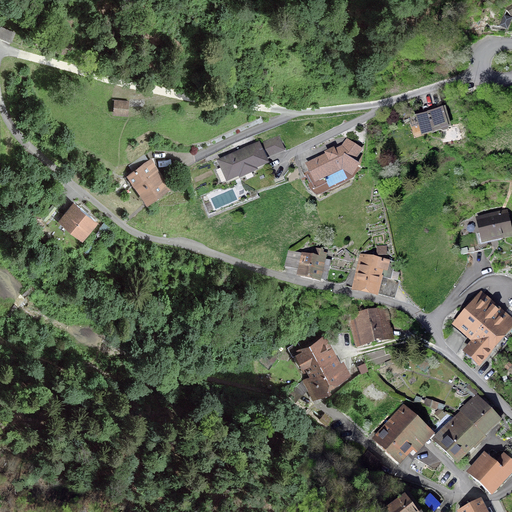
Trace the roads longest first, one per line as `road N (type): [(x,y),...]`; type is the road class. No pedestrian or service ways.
road 1 (residential): [(511,419),(411,312),(133,232),(36,149)]
road 2 (track): [(292,111),(139,87),(0,50)]
road 3 (residential): [(318,401),(399,474),(458,497)]
